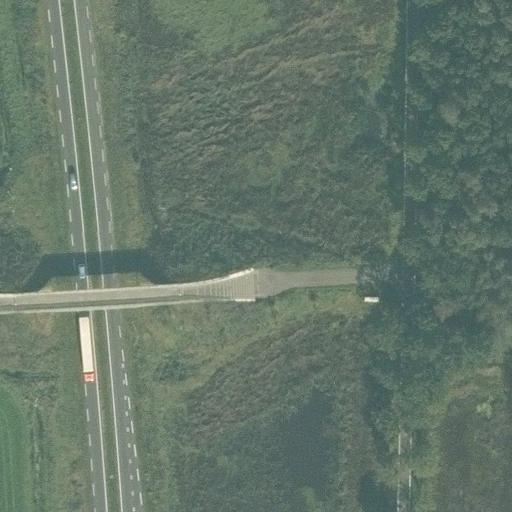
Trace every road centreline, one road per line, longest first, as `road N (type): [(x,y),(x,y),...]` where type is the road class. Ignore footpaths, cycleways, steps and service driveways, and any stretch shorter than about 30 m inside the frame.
road 1 (primary): [(50,0),(99,511)]
road 2 (primary): [(126,511),(78,0)]
